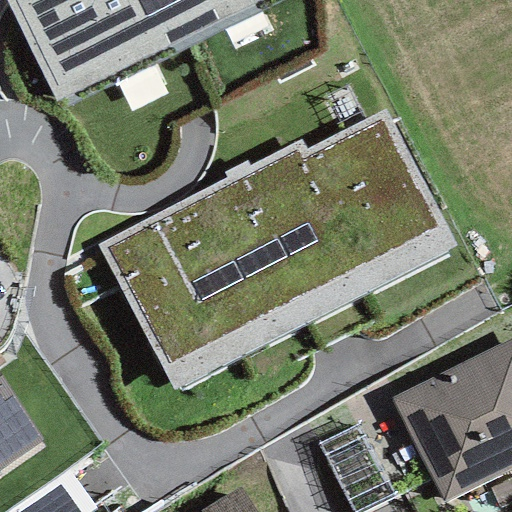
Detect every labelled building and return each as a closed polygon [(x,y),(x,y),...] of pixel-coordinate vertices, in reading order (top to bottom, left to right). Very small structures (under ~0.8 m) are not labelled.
[(5,0),(55,103),(254,8),(250,0),(5,0)] [(300,140),(97,245),(173,393),(456,247),(385,110),(306,151),(300,140)] [(511,339),(391,399),(443,503),(511,468),(511,339)] [(0,379),(0,470),(43,441),(0,379)] [(357,425),(317,445),(350,511),(360,511),(393,496),(357,425)] [(201,511),(253,511),(238,488),(201,511)]
